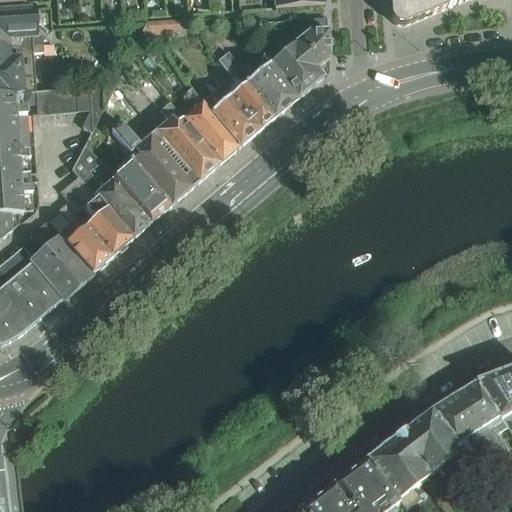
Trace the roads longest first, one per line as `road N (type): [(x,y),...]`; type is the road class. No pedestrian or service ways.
road 1 (tertiary): [(362,98),(42,359),(0,381)]
road 2 (unclassified): [(263,511),(436,380),(511,343)]
road 3 (tertiary): [(511,62),(411,77),(362,98)]
